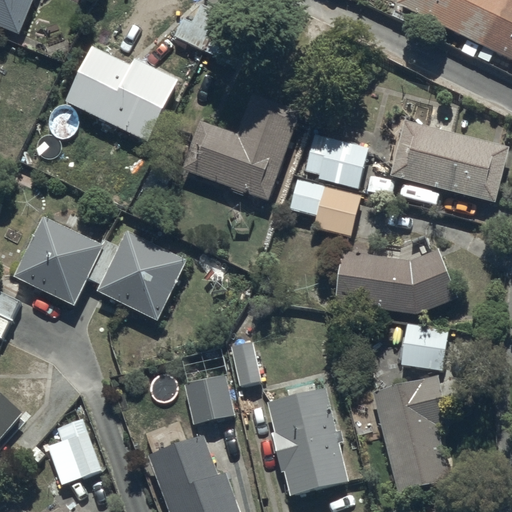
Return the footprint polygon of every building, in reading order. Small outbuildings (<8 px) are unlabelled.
[(0,0),(0,25),(19,34),(32,0),(0,0)] [(511,0),(396,0),(396,2),(511,59),(511,0)] [(183,18),(174,35),(229,63),(247,28),(202,5),(192,22),(183,18)] [(91,45),(64,99),(147,140),(178,79),(133,56),(129,65),(91,45)] [(200,119),(180,168),(267,200),(301,111),(253,93),(237,133),(200,119)] [(509,146),(404,119),(389,176),(495,203),(509,146)] [(369,147),(315,133),(305,170),(319,174),(318,179),(358,189),(369,147)] [(361,195),(298,178),(289,209),(316,216),(313,227),(350,237),(361,195)] [(44,215),(12,275),(74,306),(88,278),(100,284),(97,291),(158,321),(188,260),(122,226),(113,243),(104,238),(108,231),(71,212),(64,225),(44,215)] [(410,260),(343,250),(335,302),(417,314),(458,297),(439,248),(410,260)] [(0,337),(2,339),(20,299),(0,289),(0,337)] [(448,330),(407,323),(400,364),(442,371),(448,330)] [(253,341),(231,345),(240,385),(260,381),(253,341)] [(225,373),(184,383),(193,424),(236,414),(225,373)] [(439,374),(373,391),(399,492),(451,478),(437,425),(451,421),(439,374)] [(326,387),(267,401),(275,433),(272,433),(280,470),(283,469),(289,494),(347,480),(326,387)] [(0,437),(22,411),(0,393),(0,437)] [(61,441),(49,446),(50,450),(45,451),(55,479),(59,477),(63,485),(103,469),(82,418),(56,428),(61,441)] [(202,433),(148,454),(170,511),(240,511),(225,470),(218,473),(202,433)] [(85,511),(78,503),(69,510),(64,503),(51,511),(85,511)]
